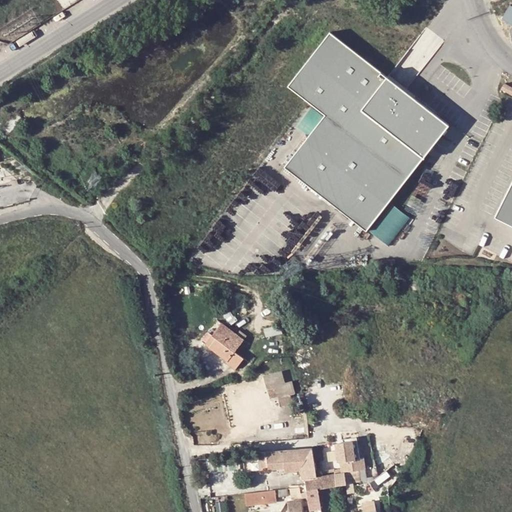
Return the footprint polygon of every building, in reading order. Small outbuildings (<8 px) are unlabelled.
[(75,0),(57,0),(63,8),(75,0)] [(503,18),(511,21),(511,4),(509,3),(503,18)] [(330,32),(288,86),(325,115),(284,167),(367,230),(450,124),(330,32)] [(501,90),(511,96),(511,87),(504,84),(501,90)] [(310,110),(298,124),(306,131),(314,121),(312,120),(316,115),(310,110)] [(511,181),(495,216),(511,224),(511,181)] [(371,231),(392,245),(411,215),(390,201),(371,231)] [(230,323),(236,319),(229,309),(223,313),(230,323)] [(183,322),(181,315),(174,317),(178,324),(183,322)] [(206,342),(205,343),(228,360),(227,362),(235,369),(244,357),(235,350),(244,340),(222,323),(212,335),(209,332),(203,340),(206,342)] [(282,331),(280,323),(263,327),(265,335),(282,331)] [(184,346),(183,336),(175,337),(176,348),(184,346)] [(197,353),(193,346),(182,352),(187,360),(197,353)] [(265,374),(266,383),(270,398),(278,396),(280,404),(295,400),(293,392),(290,380),(283,382),(280,371),(265,374)] [(338,462),(340,473),(316,476),(317,488),(319,488),(343,484),(345,494),(351,493),(350,483),(357,482),(356,470),(362,469),(361,460),(357,458),(358,459),(352,459),(351,451),(356,450),(355,440),(334,443),(336,462),(338,462)] [(260,454),(243,455),(245,471),(285,467),(286,471),(303,470),(304,481),(306,481),(306,485),(300,486),(300,487),(301,493),(304,492),(308,492),(307,490),(317,488),(316,476),(315,474),(313,448),(311,448),(260,452),(260,454)] [(211,474),(245,471),(243,455),(210,458),(211,474)] [(290,488),(293,500),(302,499),(301,493),(300,487),(290,488)] [(322,511),(320,495),(318,495),(317,488),(307,490),(308,492),(310,511),(322,511)] [(282,496),(289,495),(288,489),(247,493),(248,504),(282,501),(282,496)] [(304,511),(302,499),(293,500),(288,501),(289,511),(304,511)] [(362,502),(365,511),(378,508),(375,499),(362,502)]
